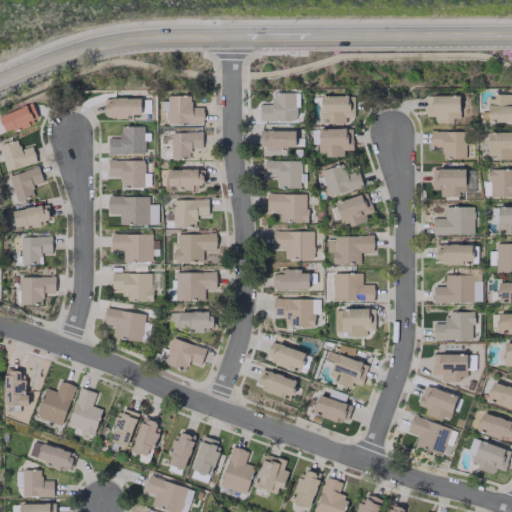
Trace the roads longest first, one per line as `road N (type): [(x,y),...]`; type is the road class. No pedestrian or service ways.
road 1 (residential): [(0,329),(511,508)]
road 2 (residential): [(214,409),(243,300),(230,37)]
road 3 (residential): [(364,461),(403,361),(407,208),(396,136)]
road 4 (secondary): [(0,83),(116,42),(230,37)]
road 5 (residential): [(65,348),(84,297),(87,253),(76,141)]
road 6 (secondary): [(309,37),(511,36)]
